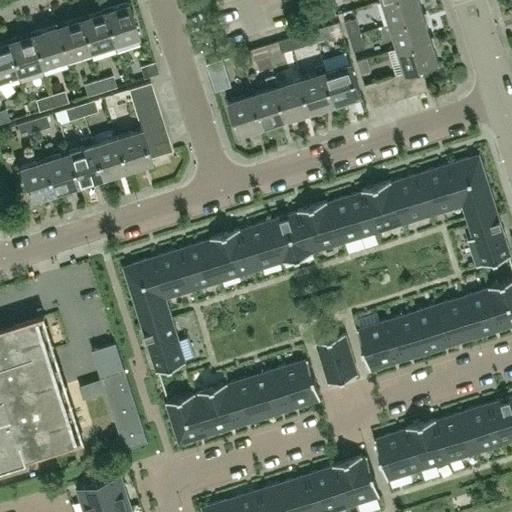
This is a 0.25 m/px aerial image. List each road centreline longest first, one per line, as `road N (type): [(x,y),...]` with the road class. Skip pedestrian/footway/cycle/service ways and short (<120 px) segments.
road 1 (residential): [(511,358),(378,400),(330,429),(160,482),(170,511)]
road 2 (residential): [(219,189),(502,102)]
road 3 (residential): [(0,256),(219,189)]
road 4 (residential): [(219,189),(160,0)]
